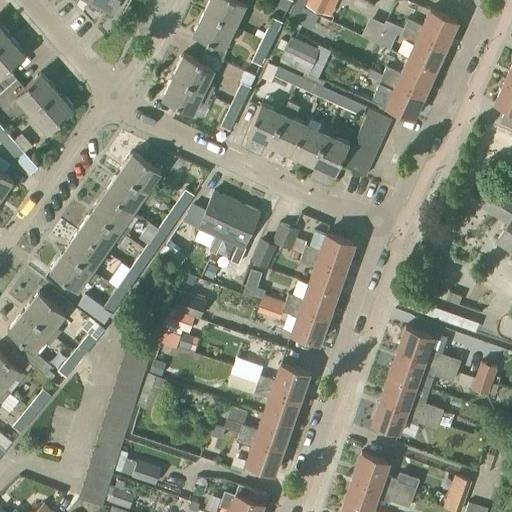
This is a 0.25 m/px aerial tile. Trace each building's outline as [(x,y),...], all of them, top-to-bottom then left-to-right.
[(89,0),(89,1),(91,2),(90,4),(101,10),(102,8),(111,13),(117,0),(89,0)] [(210,0),(205,11),(236,26),(247,4),(248,4),(250,0),(210,0)] [(288,12),(293,0),(280,0),(277,6),(288,12)] [(306,0),(302,8),(318,15),(319,12),(327,16),(332,5),(334,0),(306,0)] [(318,15),(302,8),(295,21),(310,29),(318,15)] [(404,26),(445,45),(456,20),(430,8),(423,24),(408,18),(404,26)] [(225,48),(236,26),(205,11),(194,33),(208,39),(203,49),(220,58),(225,48)] [(262,38),(272,43),(283,21),(273,16),(262,38)] [(0,44),(9,37),(7,34),(9,33),(2,25),(1,27),(0,25),(0,44)] [(435,68),(445,45),(404,26),(400,35),(415,41),(408,56),(435,68)] [(307,74),(319,49),(292,36),(280,61),(307,74)] [(9,37),(0,44),(0,92),(17,78),(10,69),(26,55),(16,44),(18,43),(13,37),(11,38),(9,37)] [(261,66),(272,43),(262,38),(251,61),(261,66)] [(174,75),(211,93),(215,85),(209,82),(215,69),(218,69),(223,59),(220,58),(203,49),(198,60),(185,53),(183,57),(179,55),(176,62),(179,64),(174,75)] [(424,92),(435,68),(408,56),(401,72),(386,65),(382,73),(424,92)] [(279,66),(274,76),(297,86),(301,76),(279,66)] [(231,102),(241,108),(257,75),(246,70),(231,102)] [(32,113),(57,90),(41,72),(16,94),(31,112),(32,113)] [(413,116),(424,92),(382,73),(378,82),(371,98),(386,104),(413,116)] [(207,103),(211,93),(174,75),(163,97),(194,112),(200,100),(207,103)] [(317,95),(321,85),(301,76),(297,86),(317,95)] [(511,81),(506,79),(495,102),(506,107),(500,121),(511,126),(511,81)] [(321,85),(317,95),(339,105),(344,95),(321,85)] [(32,113),(31,112),(25,118),(32,125),(38,120),(48,131),(73,109),(71,106),(72,105),(67,98),(65,100),(57,90),(32,113)] [(344,95),(339,105),(362,115),(366,105),(344,95)] [(288,106),(290,100),(289,99),(286,105),(279,102),(276,108),(262,102),(248,133),(271,143),(285,112),(288,106)] [(294,117),(300,105),(290,100),(288,106),(285,112),(271,143),(291,152),(305,122),(294,117)] [(230,130),(241,108),(231,102),(220,125),(230,130)] [(364,119),(387,130),(392,118),(369,108),(364,119)] [(313,163),(330,125),(308,115),(305,122),(291,152),(313,163)] [(382,141),(387,130),(364,119),(359,131),(382,141)] [(0,140),(9,133),(0,123),(0,140)] [(330,125),(313,163),(335,173),(349,142),(335,136),(339,129),(330,125)] [(376,152),(382,141),(359,131),(354,142),(376,152)] [(14,139),(9,133),(0,140),(30,175),(38,167),(25,151),(30,147),(30,146),(32,144),(21,132),(14,139)] [(371,164),(376,152),(354,142),(348,153),(371,164)] [(127,161),(119,172),(153,196),(158,187),(153,184),(162,172),(134,152),(132,154),(129,152),(124,159),(127,161)] [(366,175),(371,164),(348,153),(343,165),(366,175)] [(0,197),(13,179),(3,172),(10,162),(0,155),(0,197)] [(119,172),(106,191),(134,212),(134,211),(142,200),(148,204),(153,196),(119,172)] [(511,193),(497,183),(481,206),(507,224),(497,239),(511,248),(511,193)] [(185,188),(171,208),(180,215),(194,194),(185,188)] [(216,253),(223,237),(220,236),(236,200),(214,190),(198,226),(215,234),(208,250),(216,253)] [(140,214),(134,211),(134,212),(106,191),(104,194),(101,192),(96,199),(99,201),(92,211),(120,231),(126,235),(140,214)] [(220,236),(223,237),(238,244),(230,260),(238,263),(246,247),(243,245),(259,210),(236,200),(220,236)] [(171,208),(157,228),(166,234),(180,215),(171,208)] [(120,243),(126,235),(120,231),(92,211),(78,231),(106,251),(114,239),(120,243)] [(292,249),(293,247),(299,229),(279,222),(272,242),(291,248),(292,249)] [(153,254),(166,234),(157,228),(144,247),(153,254)] [(93,270),(106,251),(78,231),(64,250),(93,270)] [(302,251),(317,256),(345,266),(354,240),(326,231),(320,248),(305,243),(302,251)] [(266,267),(276,245),(261,238),(251,260),(266,267)] [(139,273),(153,254),(144,247),(130,267),(139,273)] [(288,256),(299,260),(302,252),(292,249),(291,248),(288,256)] [(99,274),(93,270),(64,250),(58,259),(55,257),(49,265),(52,267),(50,270),(78,290),(87,278),(93,282),(99,274)] [(345,266),(317,256),(302,251),(302,252),(299,260),(299,261),(314,266),(308,282),(337,291),(345,266)] [(208,265),(204,275),(213,278),(217,268),(208,265)] [(130,267),(116,287),(125,293),(139,273),(130,267)] [(239,283),(243,273),(234,270),(230,279),(239,283)] [(328,316),(337,291),(308,282),(303,298),(288,293),(285,301),(300,306),(328,316)] [(165,304),(167,305),(173,307),(201,317),(207,299),(171,286),(165,304)] [(449,291),(446,299),(458,303),(461,295),(449,291)] [(51,332),(56,337),(62,329),(57,324),(66,314),(40,292),(24,310),(51,332)] [(85,293),(78,303),(105,323),(112,313),(112,312),(103,306),(85,293)] [(328,316),(300,306),(285,301),(282,310),(297,315),(291,332),(319,341),(328,316)] [(188,331),(194,316),(170,307),(165,323),(188,331)] [(126,308),(120,317),(132,326),(138,317),(126,308)] [(52,365),(35,351),(45,340),(50,344),(56,337),(51,332),(24,310),(9,329),(21,339),(14,348),(32,364),(44,374),(52,365)] [(82,358),(97,339),(96,338),(99,335),(105,328),(90,316),(82,327),(88,332),(73,350),(82,358)] [(397,349),(457,369),(460,361),(442,354),(442,352),(428,347),(432,334),(405,325),(397,349)] [(147,361),(151,350),(127,342),(123,354),(147,361)] [(0,351),(0,383),(5,388),(10,393),(27,373),(26,372),(32,364),(14,348),(7,357),(0,351)] [(452,381),(457,369),(397,349),(389,372),(416,382),(420,371),(434,376),(435,374),(452,381)] [(73,350),(57,369),(66,376),(82,358),(73,350)] [(143,373),(147,361),(123,354),(120,366),(143,373)] [(470,358),(466,372),(475,376),(471,387),(488,393),(497,367),(496,367),(496,366),(480,360),(480,362),(470,358)] [(156,359),(151,371),(162,375),(167,363),(156,359)] [(275,379),(260,374),(257,382),(300,397),(309,372),(281,362),(275,379)] [(140,385),(143,373),(120,366),(116,378),(140,385)] [(139,396),(160,403),(162,395),(168,379),(148,371),(147,372),(139,396)] [(412,394),(416,382),(389,372),(381,396),(440,416),(444,407),(425,401),(426,399),(412,394)] [(136,397),(140,385),(116,378),(112,390),(136,397)] [(300,397),(257,382),(254,391),(269,396),(263,412),(291,421),(300,397)] [(36,413),(52,394),(43,387),(27,406),(36,413)] [(132,409),(136,397),(112,390),(108,402),(132,409)] [(157,411),(160,403),(139,396),(137,405),(138,405),(157,411)] [(436,428),(440,416),(381,396),(373,420),(400,429),(404,418),(418,423),(418,421),(436,428)] [(129,421),(132,409),(108,402),(105,414),(129,421)] [(36,413),(27,406),(12,425),(21,432),(36,413)] [(258,428),(242,423),(240,431),(283,446),(291,421),(263,412),(258,428)] [(125,433),(129,421),(105,414),(101,426),(125,433)] [(213,424),(210,434),(221,438),(224,428),(213,424)] [(121,445),(125,433),(101,426),(97,438),(121,445)] [(283,446),(240,431),(236,440),(251,446),(246,461),(274,471),(283,446)] [(117,457),(121,445),(97,438),(93,449),(117,457)] [(114,469),(117,457),(93,449),(90,461),(114,469)] [(397,477),(384,473),(389,460),(362,451),(354,474),(381,484),(395,489),(413,495),(419,477),(400,471),(397,477)] [(136,460),(125,457),(121,471),(131,475),(131,476),(155,484),(161,467),(136,459),(136,460)] [(110,481),(114,469),(90,461),(86,473),(110,481)] [(106,492),(110,481),(86,473),(82,485),(106,492)] [(409,506),(413,495),(395,489),(381,484),(354,474),(346,498),(373,507),(376,497),(390,501),(391,499),(409,506)] [(463,498),(470,479),(458,475),(452,494),(463,498)] [(259,511),(263,502),(264,502),(267,494),(251,488),(251,487),(239,483),(235,493),(225,490),(219,506),(226,508),(224,511),(259,511)] [(102,505),(106,492),(82,485),(78,497),(102,505)] [(114,486),(109,498),(108,501),(129,508),(134,493),(114,486)] [(370,511),(373,507),(346,498),(341,511),(370,511)] [(54,511),(44,501),(32,511),(54,511)]
